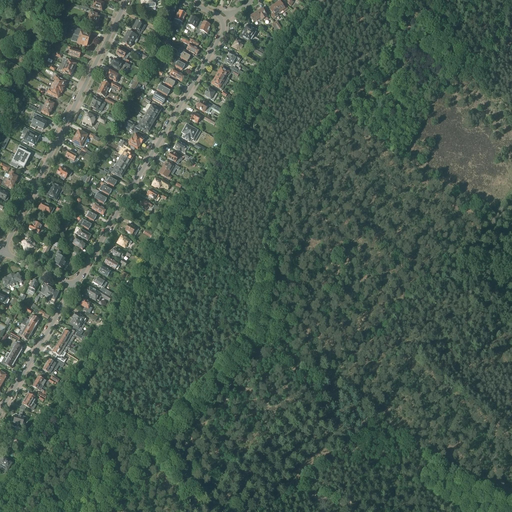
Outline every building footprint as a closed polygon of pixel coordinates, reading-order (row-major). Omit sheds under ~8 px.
[(141,0),(141,1),(142,2),(142,3),(142,4),(145,4),(146,8),(156,7),(155,4),(156,4),(155,3),(157,2),(156,0),(141,0)] [(104,4),(95,1),(92,9),(102,12),(102,11),(103,11),(103,9),(104,4)] [(277,3),(274,5),(280,15),(281,15),(280,14),(288,9),(284,5),(282,7),(279,2),(277,4),(277,3)] [(271,8),(269,9),(272,14),(270,15),(273,20),(280,15),(274,5),(270,8),(271,8)] [(262,9),(257,13),(262,21),(264,19),(266,22),(268,20),(265,16),(266,16),(262,9)] [(175,20),(173,24),(177,25),(178,22),(182,23),(186,15),(185,14),(185,13),(183,12),(182,13),(179,12),(178,14),(177,13),(174,20),(175,20)] [(82,21),(81,21),(80,25),(88,28),(90,24),(97,26),(99,18),(97,17),(97,15),(90,13),(88,17),(87,18),(85,22),(82,21)] [(257,13),(250,17),(253,23),(258,20),(260,22),(262,21),(257,13)] [(166,16),(164,22),(169,24),(172,18),(166,16)] [(190,19),(187,25),(186,28),(190,30),(191,27),(195,29),(199,20),(198,20),(198,19),(196,18),(194,18),(192,17),(191,19),(190,19)] [(133,30),(135,31),(136,32),(136,33),(140,35),(142,32),(143,32),(146,26),(143,24),(142,25),(137,22),(133,30)] [(203,22),(199,31),(204,33),(203,34),(205,35),(203,39),(208,41),(211,35),(207,33),(209,29),(209,28),(210,26),(206,24),(207,23),(204,22),(204,23),(203,22)] [(245,29),(244,32),(253,37),(257,31),(248,26),(247,26),(246,26),(245,26),(245,27),(244,27),(244,28),(245,29)] [(75,29),(74,33),(73,36),(87,40),(88,39),(90,38),(90,36),(90,35),(90,34),(81,31),(75,29)] [(155,33),(160,35),(159,37),(161,38),(164,33),(156,29),(155,33)] [(125,38),(134,43),(136,44),(138,40),(140,35),(136,33),(136,32),(135,31),(133,35),(128,32),(127,35),(126,34),(124,37),(125,38)] [(244,32),(241,37),(250,43),(253,37),(244,32)] [(278,40),(268,35),(266,38),(276,44),(278,40)] [(72,38),(78,40),(77,44),(86,47),(86,46),(87,46),(88,44),(87,42),(87,40),(73,36),(72,38)] [(125,38),(122,44),(131,48),(134,43),(125,38)] [(233,48),(239,51),(243,53),(246,47),(243,45),(243,44),(237,41),(236,42),(235,42),(233,46),(233,48)] [(190,45),(187,50),(196,56),(199,51),(190,45)] [(70,50),(68,55),(71,56),(79,59),(79,58),(80,58),(80,56),(81,53),(70,49),(71,48),(68,47),(67,49),(70,50)] [(251,47),(250,50),(264,58),(266,56),(251,47)] [(116,55),(123,59),(122,60),(128,63),(130,61),(127,60),(127,59),(128,57),(129,57),(131,54),(124,50),(123,51),(119,49),(117,51),(116,53),(116,55)] [(181,52),(178,57),(187,62),(190,57),(183,53),(181,52)] [(228,56),(227,58),(234,62),(239,64),(241,61),(239,60),(240,57),(230,52),(229,54),(228,54),(227,55),(228,56)] [(141,57),(146,60),(145,60),(150,63),(152,59),(148,57),(148,56),(143,54),(141,57)] [(235,66),(239,68),(240,65),(239,64),(234,62),(227,58),(226,58),(225,58),(225,60),(225,61),(224,63),(231,67),(230,69),(235,72),(236,70),(234,69),(235,66)] [(62,65),(65,66),(65,67),(74,71),(75,68),(74,67),(75,65),(66,60),(65,62),(64,61),(62,65)] [(111,66),(110,67),(119,72),(119,71),(122,73),(124,68),(125,68),(126,67),(129,69),(131,65),(126,62),(125,65),(123,65),(114,60),(112,63),(110,66),(111,66)] [(182,71),(185,66),(178,62),(175,67),(182,71)] [(63,69),(62,69),(61,71),(70,76),(71,73),(72,74),(74,71),(65,67),(63,69)] [(218,74),(226,78),(228,80),(231,74),(238,78),(239,75),(235,72),(230,69),(229,69),(227,72),(221,69),(220,70),(219,70),(218,72),(219,73),(218,74)] [(105,77),(115,83),(115,82),(117,83),(119,79),(118,79),(121,74),(115,71),(114,73),(109,70),(107,73),(106,75),(105,77)] [(173,71),(169,77),(176,82),(177,80),(181,82),(184,77),(177,73),(173,71)] [(226,78),(218,74),(215,80),(223,85),(226,78)] [(55,81),(54,84),(63,88),(65,85),(64,84),(65,82),(55,77),(54,81),(55,81)] [(163,83),(165,84),(172,88),(175,83),(168,79),(166,78),(163,83)] [(220,90),(222,91),(225,86),(223,85),(215,80),(212,85),(220,89),(220,90)] [(100,87),(99,88),(107,92),(108,92),(110,93),(111,90),(115,92),(118,86),(111,82),(109,86),(103,82),(102,84),(101,84),(101,85),(100,87)] [(53,83),(50,89),(61,94),(63,88),(54,84),(53,83)] [(50,89),(48,87),(45,93),(57,99),(58,97),(59,97),(61,94),(50,89)] [(98,92),(97,94),(105,98),(107,92),(99,88),(99,89),(98,90),(98,91),(97,92),(98,92)] [(163,88),(160,93),(167,97),(170,92),(163,88)] [(205,95),(204,96),(210,100),(214,102),(218,95),(215,93),(208,89),(207,91),(204,95),(205,95)] [(154,96),(152,100),(162,106),(165,100),(158,96),(159,95),(153,91),(151,90),(149,94),(154,96)] [(92,103),(90,107),(94,109),(93,110),(98,113),(99,112),(101,113),(105,105),(103,104),(101,103),(94,99),(93,99),(92,102),(92,103)] [(46,103),(45,103),(43,106),(52,111),(55,105),(47,101),(46,103)] [(212,104),(211,106),(208,104),(207,105),(201,102),(201,103),(200,102),(197,108),(204,112),(205,112),(207,113),(207,114),(208,115),(211,110),(219,114),(221,111),(222,112),(223,111),(212,104)] [(37,112),(41,114),(41,112),(49,116),(52,111),(43,106),(42,105),(39,110),(38,110),(37,112)] [(143,109),(157,117),(157,116),(158,115),(159,114),(159,113),(160,111),(149,105),(147,105),(145,109),(143,108),(143,109)] [(156,118),(157,117),(143,109),(142,110),(147,113),(145,116),(154,121),(155,121),(155,120),(156,119),(156,118)] [(197,124),(200,117),(193,113),(190,120),(197,124)] [(83,123),(82,125),(85,127),(86,125),(91,127),(93,123),(95,124),(98,118),(95,116),(94,118),(86,114),(84,119),(83,119),(83,121),(82,123),(83,123)] [(118,120),(109,115),(107,119),(116,124),(118,120)] [(204,120),(214,126),(216,122),(206,116),(204,120)] [(107,121),(99,117),(97,122),(104,126),(107,121)] [(141,122),(150,128),(152,125),(153,125),(153,124),(153,123),(154,122),(144,117),(142,120),(138,118),(137,120),(141,122)] [(35,118),(31,125),(42,130),(45,123),(35,118)] [(150,128),(141,122),(138,127),(148,133),(149,130),(150,130),(150,129),(150,128)] [(198,133),(196,131),(186,126),(182,134),(185,135),(183,139),(189,143),(191,139),(194,140),(198,133)] [(88,139),(87,138),(88,137),(79,131),(77,135),(76,135),(75,136),(76,137),(75,138),(83,142),(85,143),(88,139)] [(131,139),(140,144),(141,145),(144,140),(133,133),(130,138),(131,139)] [(26,134),(22,141),(33,146),(34,145),(34,144),(36,142),(35,141),(36,139),(26,134)] [(74,140),(72,143),(81,147),(79,149),(81,150),(82,148),(83,149),(86,143),(85,143),(83,142),(75,138),(74,138),(74,139),(74,140)] [(129,144),(137,149),(140,144),(131,139),(129,144)] [(178,150),(181,152),(181,151),(185,153),(188,147),(178,142),(177,143),(175,146),(176,146),(175,148),(178,149),(178,150)] [(118,154),(117,154),(130,162),(133,156),(124,151),(125,150),(123,149),(125,147),(118,143),(116,145),(119,147),(122,149),(120,152),(118,154)] [(205,154),(207,150),(196,144),(194,148),(205,154)] [(81,150),(80,151),(90,157),(92,154),(87,151),(83,149),(82,148),(81,150)] [(17,151),(14,156),(25,161),(27,157),(17,151)] [(69,151),(66,157),(71,160),(70,161),(71,164),(74,165),(76,165),(79,160),(79,161),(80,158),(77,156),(76,155),(69,151)] [(79,151),(76,155),(77,156),(80,158),(89,162),(92,158),(90,157),(80,151),(79,151)] [(171,153),(167,159),(175,163),(178,165),(180,161),(177,159),(178,157),(177,157),(177,156),(172,153),(172,154),(171,153)] [(119,157),(120,158),(118,161),(127,167),(130,162),(117,154),(116,156),(119,157)] [(189,156),(186,154),(184,157),(194,162),(195,160),(190,156),(189,156)] [(14,156),(11,162),(22,168),(25,162),(14,156)] [(112,163),(110,165),(111,165),(114,167),(124,173),(127,167),(118,162),(116,165),(115,165),(115,164),(112,163)] [(10,168),(1,164),(0,165),(0,168),(8,172),(10,168)] [(162,169),(170,174),(170,173),(173,175),(176,170),(178,171),(180,168),(172,164),(170,166),(166,164),(164,166),(162,169)] [(106,169),(104,172),(109,175),(110,172),(112,173),(112,172),(112,173),(112,172),(121,177),(121,178),(124,173),(114,167),(113,170),(110,168),(109,171),(106,169)] [(56,175),(61,177),(60,179),(64,181),(65,179),(65,180),(67,176),(70,177),(72,174),(69,173),(66,171),(67,170),(64,169),(63,170),(60,168),(58,172),(57,172),(56,173),(57,174),(56,175)] [(161,172),(159,175),(170,181),(171,178),(168,176),(170,174),(162,169),(160,172),(161,172)] [(15,173),(11,171),(7,179),(15,183),(16,182),(17,181),(17,180),(18,178),(13,175),(15,173)] [(15,183),(7,179),(5,178),(1,186),(7,189),(8,187),(12,189),(13,187),(14,186),(15,185),(15,184),(15,183)] [(104,182),(106,184),(107,183),(113,187),(116,182),(110,178),(108,180),(106,179),(104,182)] [(158,190),(159,189),(164,188),(167,190),(170,185),(162,180),(162,182),(156,178),(152,186),(158,190)] [(50,186),(48,190),(58,195),(58,194),(60,196),(62,193),(65,187),(62,186),(61,188),(52,184),(51,186),(50,186)] [(102,185),(99,191),(100,191),(102,192),(109,196),(111,191),(105,187),(102,185)] [(96,195),(94,199),(104,204),(106,199),(98,195),(99,193),(94,189),(92,192),(96,195)] [(0,198),(5,201),(6,200),(7,201),(10,196),(8,195),(0,191),(0,190),(0,198)] [(47,194),(46,196),(55,201),(57,202),(59,199),(56,197),(58,195),(48,190),(46,194),(47,194)] [(148,194),(147,196),(155,200),(156,201),(158,198),(160,196),(150,190),(150,191),(149,191),(148,191),(147,193),(147,194),(148,194)] [(139,208),(146,212),(150,214),(153,211),(152,210),(153,209),(158,211),(158,210),(159,208),(154,205),(154,207),(143,201),(142,202),(140,206),(139,208)] [(46,214),(47,213),(51,215),(54,209),(52,208),(42,203),(41,205),(40,205),(39,206),(40,207),(39,209),(42,211),(46,214)] [(95,205),(92,210),(96,212),(103,216),(105,211),(95,205)] [(69,212),(66,219),(68,221),(71,216),(75,218),(77,214),(72,211),(71,214),(69,212)] [(93,222),(96,216),(88,212),(85,217),(93,222)] [(82,220),(79,225),(82,227),(88,230),(91,225),(82,220)] [(29,230),(38,234),(42,235),(43,232),(40,231),(40,230),(42,226),(34,222),(32,226),(31,225),(30,227),(29,227),(29,228),(29,230)] [(129,224),(125,231),(135,237),(139,230),(136,229),(129,224)] [(78,236),(87,241),(87,242),(88,242),(91,236),(81,231),(81,230),(79,233),(77,232),(76,235),(78,236),(77,236),(78,236)] [(60,231),(56,237),(61,240),(64,233),(60,231)] [(122,237),(118,244),(126,248),(128,244),(130,246),(132,243),(130,241),(122,237)] [(77,238),(73,245),(83,250),(86,245),(79,241),(80,240),(77,238)] [(24,250),(32,247),(35,246),(34,242),(33,239),(22,242),(23,246),(22,247),(23,248),(24,248),(24,250)] [(58,249),(62,242),(55,239),(51,245),(58,249)] [(43,249),(41,253),(47,255),(51,246),(45,244),(43,249)] [(118,260),(121,262),(120,264),(126,267),(128,263),(122,260),(124,258),(123,257),(124,254),(122,252),(118,250),(117,250),(115,249),(114,250),(113,250),(112,252),(112,253),(111,255),(119,259),(118,260)] [(55,263),(56,263),(55,266),(62,269),(64,267),(65,267),(66,264),(65,263),(67,260),(62,259),(63,257),(60,256),(61,254),(57,252),(55,257),(57,258),(55,263)] [(106,262),(105,264),(115,270),(118,265),(115,263),(108,259),(107,260),(106,260),(106,261),(106,262)] [(100,270),(99,271),(99,272),(99,273),(107,278),(109,279),(112,273),(110,272),(102,267),(101,270),(100,270)] [(14,275),(13,275),(11,276),(14,287),(18,285),(18,283),(22,282),(19,274),(14,275)] [(3,279),(5,287),(9,286),(10,288),(14,287),(11,276),(8,276),(7,277),(7,278),(3,279)] [(95,280),(93,283),(98,286),(97,287),(99,288),(100,287),(101,288),(100,288),(101,289),(100,291),(101,292),(109,297),(110,297),(112,294),(104,289),(107,284),(104,282),(98,278),(96,281),(95,280)] [(34,281),(33,281),(28,290),(34,293),(39,283),(37,282),(36,281),(35,280),(34,281)] [(40,296),(37,295),(34,301),(37,302),(40,297),(42,298),(43,296),(47,298),(46,299),(51,289),(48,287),(47,287),(47,288),(45,286),(40,296)] [(86,294),(86,295),(90,298),(89,298),(92,300),(92,299),(96,301),(96,300),(99,301),(101,298),(109,302),(112,299),(111,298),(109,297),(101,292),(100,294),(90,288),(89,289),(86,294)] [(46,299),(50,301),(49,302),(54,304),(55,301),(59,293),(59,292),(56,291),(51,289),(46,299)] [(0,302),(2,303),(5,305),(9,299),(5,297),(0,293),(0,302)] [(92,304),(84,300),(83,301),(82,302),(82,303),(82,304),(81,306),(85,308),(84,311),(90,314),(92,309),(90,308),(92,304)] [(43,317),(47,320),(49,316),(45,314),(45,313),(40,311),(38,315),(43,317)] [(84,316),(96,322),(98,318),(86,312),(84,316)] [(74,320),(82,324),(84,326),(85,325),(84,325),(86,322),(87,319),(84,317),(83,318),(77,314),(77,315),(74,315),(73,317),(74,319),(74,320)] [(38,323),(39,322),(40,320),(32,316),(31,317),(29,321),(37,325),(38,325),(39,324),(38,323)] [(70,325),(74,327),(72,330),(81,335),(83,332),(81,331),(84,326),(82,324),(74,320),(70,325)] [(37,325),(29,321),(26,326),(34,331),(37,325)] [(34,331),(26,326),(21,324),(20,326),(22,327),(20,330),(30,336),(34,331)] [(10,335),(19,341),(21,337),(28,342),(29,340),(28,340),(30,336),(20,330),(17,336),(12,333),(10,335)] [(71,330),(69,333),(65,331),(62,336),(69,341),(72,342),(75,337),(79,339),(81,336),(77,334),(71,330)] [(69,341),(62,336),(59,342),(66,346),(69,341)] [(10,348),(13,349),(20,353),(23,348),(17,345),(18,344),(14,342),(10,348)] [(55,347),(63,352),(62,352),(65,353),(67,350),(69,352),(71,349),(68,347),(66,346),(59,342),(55,347)] [(59,357),(61,358),(59,361),(70,368),(72,364),(63,358),(64,357),(61,355),(62,352),(63,352),(55,347),(52,353),(59,357)] [(13,349),(10,354),(17,358),(20,353),(13,349)] [(7,353),(4,358),(14,363),(17,358),(10,354),(7,353)] [(12,366),(14,363),(4,358),(0,364),(5,367),(6,366),(10,368),(12,366)] [(55,359),(53,362),(49,360),(48,362),(47,362),(45,365),(55,371),(56,371),(59,366),(62,368),(64,365),(55,359)] [(43,370),(52,376),(55,371),(45,365),(44,367),(44,368),(43,370)] [(35,381),(36,382),(43,387),(45,384),(49,386),(50,383),(53,385),(54,384),(55,385),(56,383),(55,382),(50,379),(49,382),(46,380),(45,381),(43,380),(39,377),(37,379),(36,379),(35,381)] [(38,395),(41,397),(40,397),(44,399),(45,399),(47,396),(46,395),(47,393),(43,391),(42,390),(43,387),(36,382),(35,382),(34,383),(34,384),(34,385),(32,388),(37,390),(39,391),(39,392),(38,395)] [(26,396),(25,399),(33,404),(34,405),(37,399),(29,394),(27,397),(26,396)] [(23,405),(30,409),(28,413),(34,415),(36,412),(31,410),(34,405),(33,404),(25,399),(23,402),(24,402),(23,405)] [(19,425),(23,426),(24,426),(23,425),(25,418),(25,419),(26,418),(25,418),(22,417),(23,412),(20,411),(19,416),(15,415),(13,423),(13,422),(13,423),(12,423),(13,423),(17,425),(19,425)] [(0,463),(0,469),(1,470),(2,468),(7,471),(12,464),(3,459),(0,463)]
